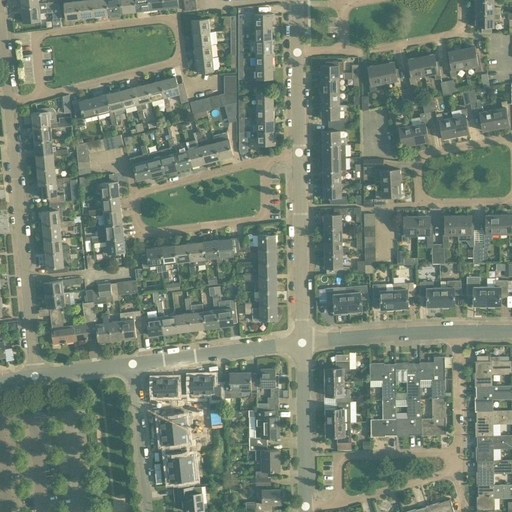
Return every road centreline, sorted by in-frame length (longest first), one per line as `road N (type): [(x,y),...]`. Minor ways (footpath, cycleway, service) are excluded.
road 1 (residential): [(40,96),(179,58),(171,19),(36,38)]
road 2 (residential): [(263,161),(148,189),(134,205),(135,221),(153,232),(253,219),(265,208)]
road 3 (residential): [(32,378),(6,105)]
road 4 (residential): [(511,142),(417,159),(416,192),(430,203),(502,201)]
road 5 (residential): [(300,342),(298,151)]
road 6 (residential): [(134,364),(300,342)]
road 7 (residential): [(303,508),(300,342)]
road 8 (residential): [(300,342),(457,331)]
road 9 (residential): [(341,49),(450,35),(461,25),(459,0)]
road 10 (residential): [(148,511),(134,364)]
road 11 (residential): [(338,506),(458,467)]
road 12 (residential): [(457,452),(457,331)]
road 13 (residential): [(457,452),(337,455)]
